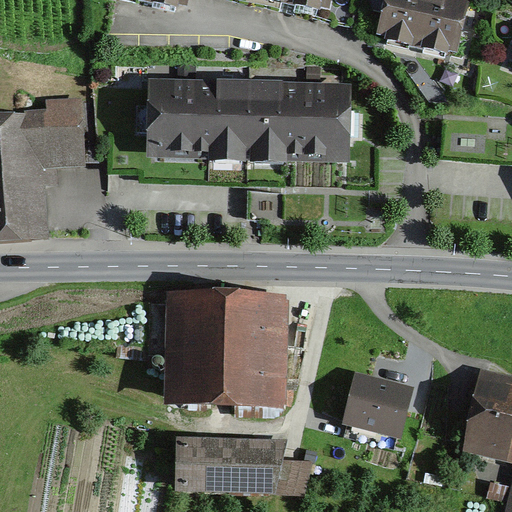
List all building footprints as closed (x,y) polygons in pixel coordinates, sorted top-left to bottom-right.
[(186,0),(118,0),(183,16),(186,0)] [(333,0),(245,0),(245,3),(328,23),(333,0)] [(474,4),(455,0),(381,0),(372,44),(461,63),(474,4)] [(350,88),(146,83),(146,163),(350,168),(350,88)] [(47,111),(0,113),(0,239),(48,236),(44,172),(87,169),(82,100),(46,102),(47,111)] [(287,295),(168,297),(170,411),(290,408),(287,295)] [(511,511),(511,369),(481,363),(470,420),(462,457),(511,466),(511,498),(509,511),(511,511)] [(378,382),(357,377),(344,430),(401,444),(414,391),(378,382)] [(288,440),(174,437),(173,496),(307,499),(308,459),(287,458),(288,440)]
